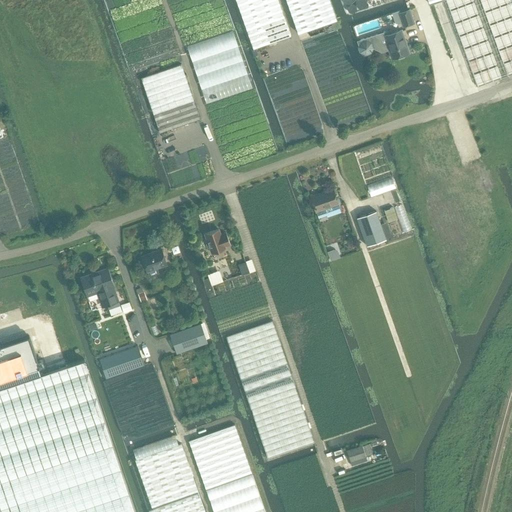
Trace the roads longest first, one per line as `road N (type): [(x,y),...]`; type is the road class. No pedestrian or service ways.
road 1 (unclassified): [(0,257),(511,85)]
road 2 (track): [(343,511),(274,316)]
